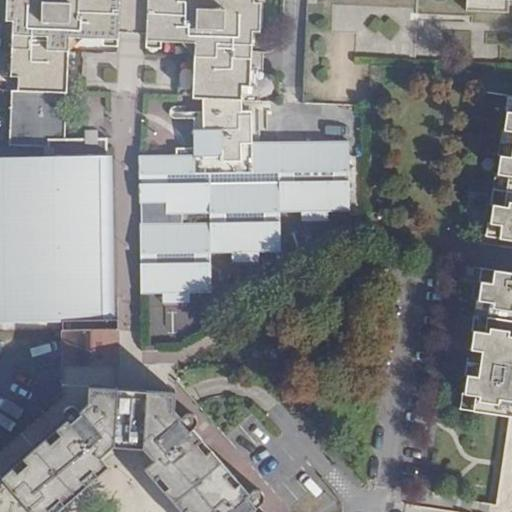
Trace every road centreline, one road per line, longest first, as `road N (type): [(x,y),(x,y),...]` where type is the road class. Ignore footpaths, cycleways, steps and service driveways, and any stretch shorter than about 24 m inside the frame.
road 1 (unclassified): [(416,260),(384,507)]
road 2 (unclassified): [(275,413),(352,499),(384,507)]
